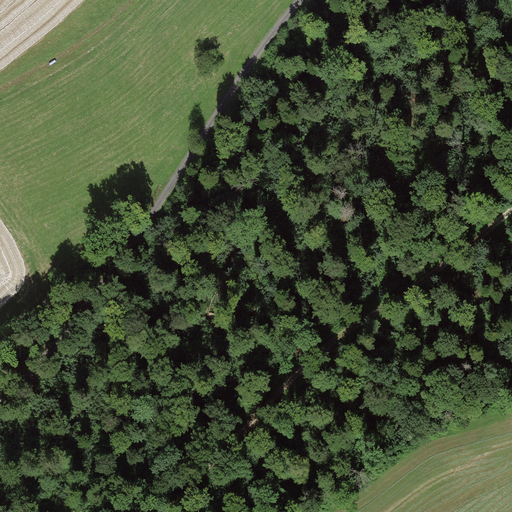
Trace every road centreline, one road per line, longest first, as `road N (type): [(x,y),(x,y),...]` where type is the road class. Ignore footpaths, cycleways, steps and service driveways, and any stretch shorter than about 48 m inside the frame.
road 1 (unclassified): [(0,397),(75,311),(231,82),(300,0)]
road 2 (track): [(169,511),(279,392),(511,210)]
road 3 (track): [(433,151),(287,511)]
road 4 (track): [(494,0),(428,166),(469,191),(511,189)]
road 5 (track): [(0,92),(81,44),(134,0)]
